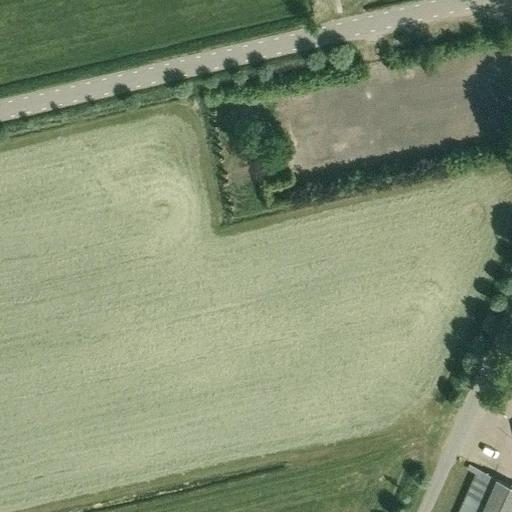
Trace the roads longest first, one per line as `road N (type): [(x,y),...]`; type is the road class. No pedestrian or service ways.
road 1 (tertiary): [(0,112),(482,0)]
road 2 (track): [(417,511),(511,319)]
